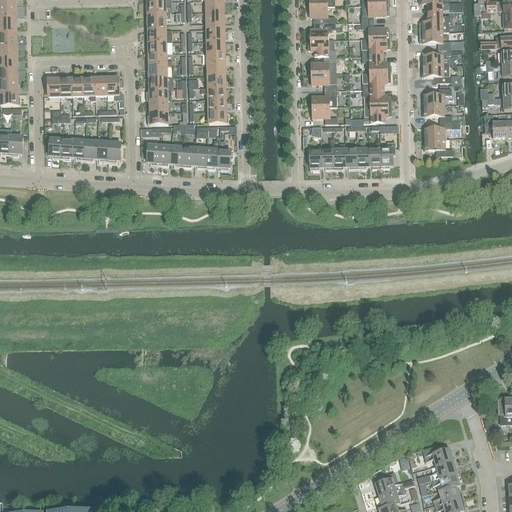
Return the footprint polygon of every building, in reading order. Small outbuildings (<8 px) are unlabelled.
[(0,0),(0,8),(16,8),(16,0),(0,0)] [(310,8),(310,10),(328,9),(327,0),(309,0),(310,8)] [(389,8),(388,0),(361,0),(362,8),(368,8),(389,8)] [(449,0),(418,0),(419,6),(422,6),(422,7),(428,6),(428,15),(442,15),(442,12),(450,12),(449,0)] [(206,4),(206,15),(224,15),(224,3),(206,4)] [(511,3),(503,4),(486,4),(487,15),(497,14),(503,14),(503,17),(504,31),(511,30),(511,3)] [(165,4),(148,5),(148,17),(170,16),(170,11),(166,11),(165,4)] [(16,8),(0,8),(0,20),(17,20),(16,8)] [(361,19),(361,25),(374,25),(374,19),(386,19),(386,18),(389,18),(389,8),(368,8),(368,18),(361,19)] [(323,20),(323,26),(336,26),(335,19),(328,19),(328,9),(310,10),(310,11),(310,20),(323,20)] [(207,30),(225,29),(225,26),(224,25),(224,15),(206,15),(207,30)] [(442,15),(428,15),(428,24),(422,25),(419,25),(419,35),(443,35),(449,35),(448,25),(450,25),(450,18),(442,18),(442,15)] [(170,16),(148,17),(148,27),(148,31),(166,30),(166,21),(170,21),(170,16)] [(0,20),(0,34),(17,34),(17,31),(17,20),(0,20)] [(369,32),(369,42),(390,41),(389,31),(386,31),(374,31),(374,25),(361,25),(361,32),(369,32)] [(307,42),(307,43),(328,43),(328,32),(336,32),(336,26),(323,26),(323,32),(310,32),(311,33),(307,33),(308,42),(307,42)] [(225,29),(207,30),(207,44),(225,43),(225,33),(225,29)] [(166,30),(148,31),(148,34),(149,45),(166,44),(166,30)] [(17,34),(0,34),(0,48),(17,49),(17,38),(18,38),(17,34)] [(438,46),(438,52),(451,52),(451,45),(443,45),(443,35),(419,35),(420,46),(423,45),(423,46),(438,46)] [(511,39),(501,40),(501,44),(481,45),(481,52),(511,50),(511,39)] [(390,41),(369,42),(361,42),(362,59),(384,58),(384,52),(387,52),(387,51),(390,51),(390,41)] [(328,43),(307,43),(307,45),(308,45),(308,53),(311,53),(311,54),(313,54),(314,60),(324,60),(336,59),(336,53),(334,53),(334,42),(328,43)] [(207,44),(207,55),(225,55),(225,43),(207,44)] [(149,45),(149,57),(167,56),(166,44),(149,45)] [(0,48),(0,60),(17,60),(17,49),(0,48)] [(423,69),(449,68),(449,58),(451,58),(451,52),(438,52),(438,58),(423,58),(423,59),(421,59),(421,65),(423,65),(423,69)] [(511,54),(502,55),(502,68),(511,67),(511,54)] [(207,55),(208,67),(225,67),(225,55),(207,55)] [(149,57),(149,69),(167,68),(167,56),(149,57)] [(384,64),(384,58),(362,59),(362,65),(369,65),(370,75),(391,75),(391,73),(390,73),(390,65),(387,65),(387,64),(384,64)] [(311,75),(311,77),(329,76),(329,66),(336,66),(336,59),(324,60),(324,66),(311,66),(311,75)] [(0,60),(0,69),(0,73),(18,72),(17,60),(0,60)] [(208,67),(208,79),(226,79),(225,67),(208,67)] [(511,67),(502,68),(503,80),(511,80),(511,67)] [(149,69),(150,80),(167,80),(167,68),(149,69)] [(451,85),(451,79),(449,79),(449,68),(423,69),(423,73),(422,73),(422,79),(423,79),(423,80),(438,79),(439,85),(451,85)] [(0,73),(0,84),(18,84),(18,72),(0,73)] [(362,92),(385,92),(384,86),(387,86),(387,85),(391,85),(390,77),(391,77),(391,75),(370,75),(362,76),(363,86),(362,86),(362,92)] [(324,87),(324,93),(337,93),(337,86),(329,86),(329,76),(311,77),(311,78),(312,78),(312,87),(324,87)] [(208,79),(208,91),(226,90),(226,79),(208,79)] [(95,81),(96,98),(108,98),(107,80),(95,81)] [(120,96),(119,82),(119,80),(107,80),(108,98),(115,98),(115,103),(123,103),(123,96),(120,96)] [(150,80),(150,92),(167,92),(167,80),(150,80)] [(72,99),(72,81),(60,82),(61,99),(72,99)] [(72,99),(84,99),(84,81),(72,81),(72,99)] [(91,103),(95,103),(96,103),(96,98),(95,81),(84,81),(84,99),(90,98),(91,103)] [(60,82),(48,82),(49,99),(61,99),(60,82)] [(0,84),(1,96),(18,96),(18,84),(0,84)] [(511,87),(503,88),(503,100),(511,100),(511,87)] [(201,96),(208,96),(208,103),(226,102),(226,90),(208,91),(201,91),(201,96)] [(424,104),(424,109),(444,108),(444,98),(452,98),(452,91),(439,91),(439,97),(424,98),(422,98),(422,104),(424,104)] [(150,104),(168,104),(171,103),(171,92),(167,92),(150,92),(150,95),(148,95),(148,104),(150,104)] [(360,102),(361,92),(349,92),(349,102),(360,102)] [(364,99),(365,109),(391,108),(391,99),(388,99),(388,98),(385,98),(385,92),(362,92),(363,99),(364,99)] [(312,100),(309,101),(309,110),(312,110),(330,110),(337,110),(337,99),(337,93),(324,93),(324,99),(312,99),(312,100)] [(18,96),(1,96),(1,108),(21,108),(21,98),(18,99),(18,96)] [(511,100),(503,100),(494,101),(495,106),(495,107),(504,107),(504,113),(511,112),(511,100)] [(208,103),(209,114),(226,114),(226,102),(208,103)] [(150,104),(150,116),(168,115),(168,104),(150,104)] [(391,108),(365,109),(365,119),(363,119),(363,126),(385,125),(385,119),(388,119),(388,118),(391,118),(391,108)] [(439,119),(439,125),(452,125),(452,118),(444,118),(444,108),(424,109),(424,113),(422,113),(423,119),(424,119),(439,119)] [(330,110),(312,110),(312,112),(313,121),(325,121),(325,127),(338,126),(338,120),(330,120),(330,110)] [(52,117),(52,121),(61,121),(61,117),(61,113),(52,113),(52,117)] [(226,114),(209,114),(209,126),(229,126),(229,117),(226,117),(226,114)] [(168,115),(150,116),(150,118),(148,118),(148,128),(168,127),(168,115)] [(493,117),(484,117),(485,136),(492,135),(493,141),(507,140),(505,117),(499,117),(499,125),(493,126),(493,117)] [(425,142),(445,142),(445,131),(452,131),(452,132),(460,132),(460,125),(452,125),(439,125),(440,131),(425,131),(425,132),(423,132),(423,138),(425,138),(425,142)] [(321,130),(313,130),(313,139),(321,139),(321,130)] [(1,158),(10,158),(11,138),(0,137),(0,155),(1,155),(1,158)] [(11,138),(10,158),(19,159),(19,156),(22,157),(23,139),(11,138)] [(52,161),(61,162),(63,142),(51,141),(49,158),(53,159),(52,161)] [(70,160),(73,160),(74,143),(63,142),(61,162),(70,162),(70,160)] [(445,142),(425,142),(425,146),(423,146),(423,152),(425,152),(425,153),(440,153),(440,159),(453,158),(453,152),(445,152),(445,142)] [(76,163),(85,163),(86,143),(74,143),(73,160),(76,160),(76,163)] [(94,161),(96,162),(98,144),(86,143),(85,163),(93,164),(94,161)] [(215,170),(218,170),(220,143),(214,143),(213,152),(208,151),(206,171),(215,172),(215,170)] [(220,143),(218,170),(221,170),(221,172),(230,173),(231,162),(233,162),(234,153),(225,153),(225,144),(220,143)] [(99,164),(108,165),(109,145),(98,144),(96,162),(99,162),(99,164)] [(109,145),(108,165),(117,165),(117,163),(120,163),(121,146),(109,145)] [(388,151),(380,151),(381,171),(390,171),(390,169),(393,169),(393,158),(396,158),(395,145),(387,145),(388,151)] [(340,152),(334,152),(334,172),(343,172),(343,170),(346,170),(345,152),(345,147),(340,147),(340,152)] [(151,168),(160,168),(161,148),(149,148),(148,165),(151,165),(151,168)] [(169,166),(171,167),(173,149),(161,148),(160,168),(168,169),(169,166)] [(174,169),(183,170),(184,150),(173,149),(171,167),(174,167),(174,169)] [(192,168),(195,168),(196,151),(184,150),(183,170),(192,170),(192,168)] [(197,171),(206,171),(208,151),(196,151),(195,168),(197,168),(197,171)] [(380,151),(369,152),(369,169),(372,169),(372,171),(381,171),(380,151)] [(334,152),(322,153),(322,170),(325,170),(325,173),(334,172),(334,152)] [(357,152),(345,152),(346,170),(348,170),(349,172),(357,172),(357,152)] [(369,152),(357,152),(357,172),(366,172),(366,169),(369,169),(369,152)] [(322,170),(322,153),(308,153),(308,162),(310,162),(310,173),(320,173),(320,170),(322,170)] [(511,400),(505,401),(506,418),(501,418),(501,427),(511,426),(511,400)] [(436,469),(453,464),(450,451),(436,455),(435,449),(422,452),(426,465),(434,463),(436,469)] [(407,460),(400,462),(402,472),(410,471),(407,460)] [(430,478),(431,483),(457,476),(453,464),(436,469),(438,475),(430,478)] [(379,499),(405,491),(414,488),(412,483),(398,487),(395,475),(384,479),(385,484),(375,487),(379,499)] [(441,486),(443,493),(456,490),(460,488),(457,476),(431,483),(433,489),(441,486)] [(433,503),(434,509),(463,501),(461,495),(459,494),(458,494),(457,494),(456,490),(443,493),(439,494),(441,501),(433,503)] [(379,499),(383,510),(396,506),(396,507),(401,506),(399,499),(407,497),(405,491),(379,499)] [(444,511),(462,511),(462,510),(462,509),(464,508),(465,507),(463,501),(434,509),(435,511),(444,511)]
